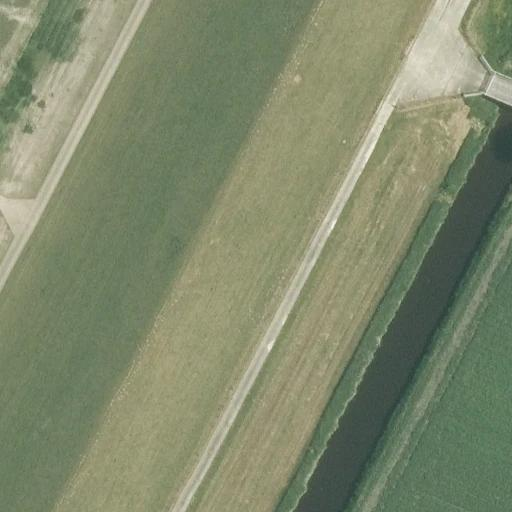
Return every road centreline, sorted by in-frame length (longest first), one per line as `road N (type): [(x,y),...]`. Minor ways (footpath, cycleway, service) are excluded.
road 1 (track): [(463,0),(388,105),(178,511)]
road 2 (track): [(0,283),(146,0)]
